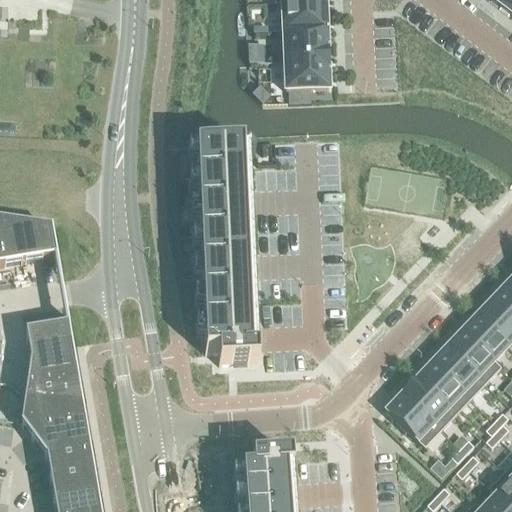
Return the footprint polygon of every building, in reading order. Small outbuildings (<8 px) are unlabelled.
[(488,0),(500,9),(506,0),(488,0)] [(511,0),(506,0),(500,9),(511,17),(511,0)] [(324,5),(274,8),(274,9),(281,8),(282,37),(327,35),(327,34),(325,34),(325,24),(325,20),(324,20),(324,5)] [(327,35),(282,37),(283,66),(326,64),(326,57),(327,57),(327,53),(326,53),(325,36),(327,36),(327,35)] [(326,64),(283,66),(285,96),(328,94),(327,74),(328,74),(327,71),(326,64)] [(310,107),(309,95),(287,96),(288,108),(310,107)] [(241,150),(195,152),(204,359),(217,358),(217,370),(257,368),(253,267),(246,267),(241,150)] [(267,161),(268,202),(292,202),(291,160),(267,161)] [(338,176),(339,211),(348,211),(347,176),(338,176)] [(0,271),(55,262),(51,233),(0,225),(0,271)] [(339,313),(341,276),(330,275),(328,313),(339,313)] [(511,297),(505,291),(491,307),(511,327),(511,297)] [(511,346),(511,326),(491,306),(476,322),(507,352),(511,346)] [(461,338),(492,367),(493,367),(507,352),(476,322),(461,338)] [(29,365),(24,401),(79,409),(67,331),(25,337),(29,365)] [(461,338),(446,353),(484,390),(499,374),(500,373),(493,367),(492,367),(461,338)] [(446,353),(431,369),(469,405),(484,390),(446,353)] [(431,369),(416,385),(454,421),(469,405),(431,369)] [(416,385),(401,400),(439,437),(454,421),(416,385)] [(401,400),(386,417),(424,453),(439,437),(401,400)] [(82,410),(25,402),(21,429),(46,462),(88,455),(90,455),(82,410)] [(500,419),(492,428),(498,433),(501,430),(506,425),(502,420),(500,419)] [(498,433),(492,428),(484,436),(490,442),(493,439),(498,433)] [(501,430),(498,433),(493,439),(498,445),(507,436),(501,430)] [(484,448),(490,453),(498,445),(493,439),(490,442),(484,448)] [(458,455),(464,460),(472,452),(467,446),(458,455)] [(88,455),(46,462),(54,507),(95,500),(89,460),(88,455)] [(450,464),(456,469),(464,460),(458,455),(450,464)] [(331,511),(328,458),(250,464),(254,511),(331,511)] [(477,467),(471,462),(463,470),(469,476),(477,467)] [(511,468),(503,479),(511,487),(511,468)] [(469,476),(463,470),(455,479),(460,485),(469,476)] [(488,494),(487,495),(494,501),(495,501),(506,511),(511,511),(511,487),(503,479),(488,494)] [(434,502),(440,508),(448,499),(442,494),(434,502)] [(97,511),(95,500),(54,507),(54,511),(97,511)] [(483,511),(506,511),(495,501),(494,501),(483,511)] [(426,511),(435,511),(440,508),(434,502),(426,511)]
